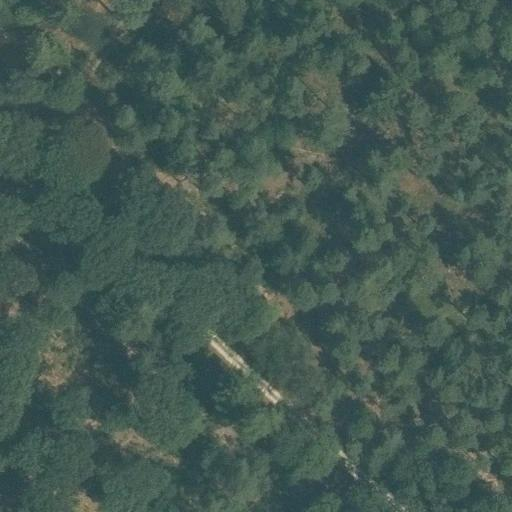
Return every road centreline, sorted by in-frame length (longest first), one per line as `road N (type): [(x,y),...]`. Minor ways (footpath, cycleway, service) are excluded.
road 1 (track): [(0,167),(72,215),(392,511)]
road 2 (track): [(158,296),(152,372),(64,511)]
road 3 (track): [(28,186),(170,0)]
